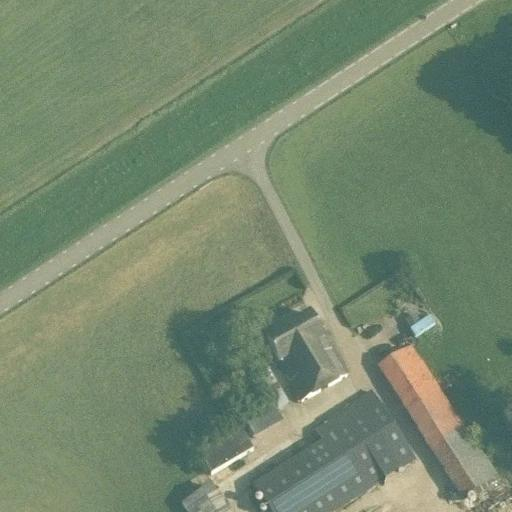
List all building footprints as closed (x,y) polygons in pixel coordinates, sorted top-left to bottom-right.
[(406,321),(415,338),(437,326),(431,315),(421,321),(417,315),(406,321)] [(324,345),(323,345),(308,318),(264,342),(282,372),(300,403),(344,379),(324,345)] [(459,504),(497,481),(466,430),(463,432),(410,349),(375,371),(459,504)] [(287,407),(272,380),(259,389),(266,402),(238,418),(252,441),(280,425),(274,415),(287,407)] [(323,422),(325,426),(312,434),(318,444),(251,487),(266,511),(338,511),(414,464),(370,393),(323,422)] [(247,436),(204,455),(211,472),(254,452),(247,436)] [(224,511),(209,488),(179,507),(182,511),(224,511)]
